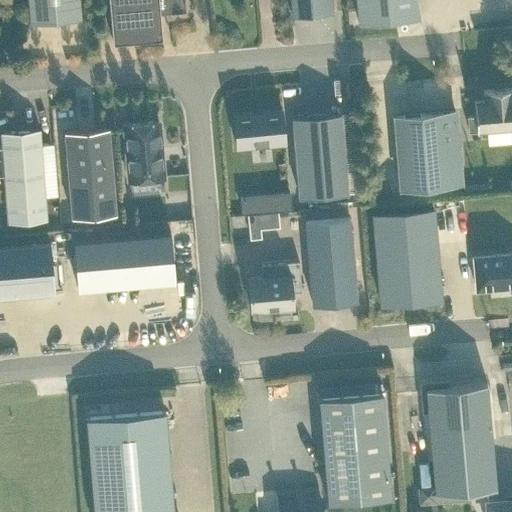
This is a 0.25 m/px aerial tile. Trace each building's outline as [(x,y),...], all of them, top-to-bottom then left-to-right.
[(26,0),(28,21),(29,21),(80,17),(78,0),(26,0)] [(107,0),(111,40),(160,36),(158,12),(182,10),(181,0),(107,0)] [(289,0),(291,14),(331,11),(330,0),(289,0)] [(355,0),(357,21),(417,16),(415,0),(355,0)] [(474,99),(476,131),(511,127),(511,88),(481,90),(481,98),(474,99)] [(233,113),(236,148),(284,143),(281,108),(233,113)] [(397,189),(463,184),(457,108),(391,113),(397,189)] [(347,193),(340,112),(291,116),(298,197),(347,193)] [(125,181),(165,177),(161,118),(120,121),(125,181)] [(70,217),(116,213),(108,126),(63,130),(70,217)] [(6,222),(46,219),(40,127),(0,130),(0,174),(2,175),(6,222)] [(432,209),(372,214),(379,303),(440,298),(432,209)] [(267,213),(247,214),(248,230),(259,229),(269,228),(267,213)] [(310,305),(357,301),(350,216),(303,220),(310,305)] [(169,232),(73,240),(77,288),(174,280),(169,232)] [(48,241),(0,245),(0,296),(54,291),(49,241),(48,241)] [(511,253),(471,257),(474,290),(511,286),(511,253)] [(292,291),(300,290),(298,259),(260,263),(261,274),(246,276),(249,312),(270,310),(270,314),(289,312),(289,308),(294,308),(292,291)] [(486,382),(448,385),(448,379),(419,382),(421,411),(426,411),(433,492),(486,488),(486,496),(482,496),(483,511),(511,511),(511,493),(495,495),(494,487),(495,487),(486,382)] [(326,501),(390,495),(381,390),(317,396),(326,501)] [(172,511),(164,410),(84,417),(92,511),(172,511)] [(29,511),(22,422),(0,423),(0,511),(29,511)]
